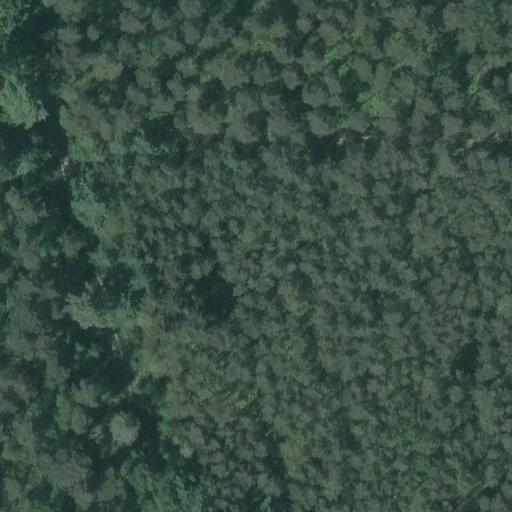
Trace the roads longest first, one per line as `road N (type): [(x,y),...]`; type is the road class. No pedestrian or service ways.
road 1 (track): [(50,126),(186,130),(320,147),(511,141)]
road 2 (track): [(167,511),(50,126)]
road 3 (track): [(9,0),(50,126)]
